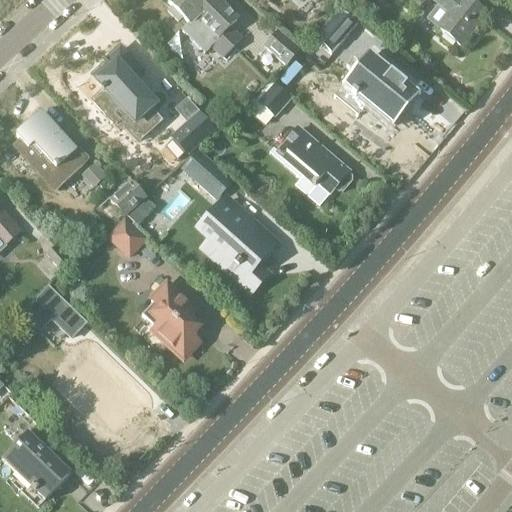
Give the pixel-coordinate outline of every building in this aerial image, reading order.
[(172,8),(167,13),(177,23),(182,18),(188,25),(181,32),(204,54),(210,48),(222,60),(242,40),(230,28),(237,21),(215,0),(171,0),(168,4),(172,8)] [(241,0),(239,0),(234,6),(241,13),(248,6),(241,0)] [(427,0),(438,8),(428,21),(436,28),(459,47),(484,16),(464,0),(427,0)] [(311,38),(331,55),(357,25),(337,8),(311,38)] [(285,69),(300,51),(277,31),(262,49),(285,69)] [(111,101),(111,100),(135,126),(156,106),(132,80),(140,73),(119,51),(90,78),(111,101)] [(344,87),(392,128),(418,97),(369,57),(353,75),(344,87)] [(270,82),(252,101),(273,119),(290,100),(270,82)] [(196,105),(184,115),(188,118),(196,128),(209,143),(221,132),(209,119),(197,105),(196,105)] [(56,190),(89,160),(65,134),(62,137),(40,114),(15,137),(27,149),(23,153),(56,190)] [(297,130),(276,155),(302,178),(294,187),(319,209),(329,197),(334,191),(338,194),(342,193),(351,183),(351,178),(348,175),(349,174),(335,162),(334,164),(329,159),(330,158),(304,135),(304,136),(297,130)] [(197,152),(181,170),(215,201),(231,184),(197,152)] [(94,166),(85,175),(95,186),(105,178),(94,166)] [(110,203),(123,218),(144,199),(130,184),(110,203)] [(226,203),(199,232),(247,276),(247,275),(269,251),(274,246),(261,234),(259,232),(226,203)] [(19,233),(0,211),(0,246),(2,248),(19,233)] [(124,223),(108,239),(129,258),(144,242),(124,223)] [(45,255),(61,273),(70,265),(54,247),(45,255)] [(34,309),(47,321),(50,323),(52,321),(56,324),(71,308),(47,287),(36,300),(39,303),(34,309)] [(195,324),(191,321),(182,313),(188,307),(166,287),(151,303),(153,305),(141,318),(154,329),(152,331),(183,360),(198,344),(192,339),(195,336),(197,332),(197,328),(195,324)] [(0,306),(0,323),(8,316),(0,306)] [(98,358),(72,386),(118,430),(145,402),(98,358)] [(44,503),(69,477),(52,460),(56,456),(46,447),(43,451),(26,435),(1,461),(31,490),(30,491),(35,495),(36,494),(44,503)]
